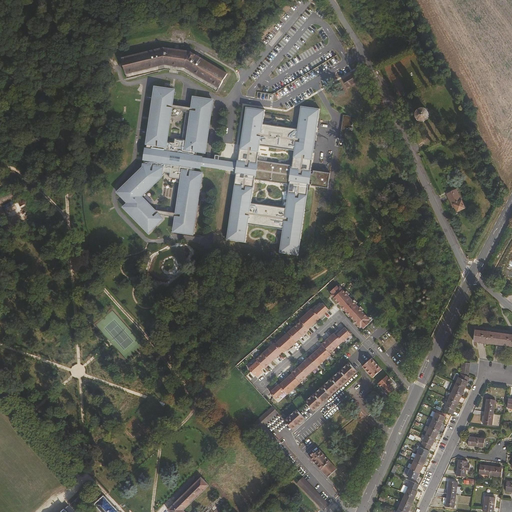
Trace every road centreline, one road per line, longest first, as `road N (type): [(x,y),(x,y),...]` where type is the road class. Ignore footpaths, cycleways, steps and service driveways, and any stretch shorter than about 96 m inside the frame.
road 1 (residential): [(332,0),(380,78),(472,275)]
road 2 (residential): [(416,393),(340,314),(259,386)]
road 3 (residential): [(484,375),(421,511)]
road 4 (unclassified): [(472,275),(416,393)]
road 5 (unclassified): [(416,393),(361,511)]
road 6 (track): [(152,511),(161,445),(196,405)]
